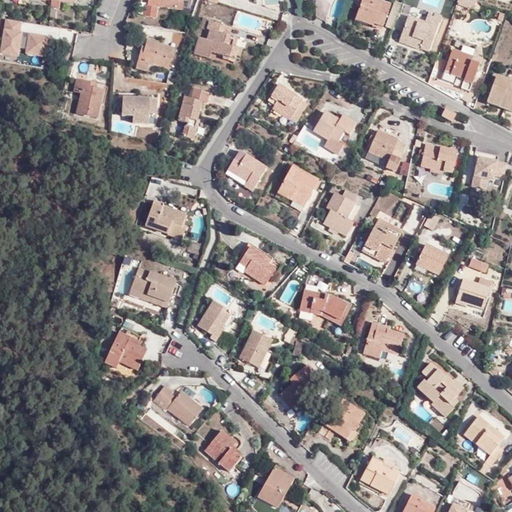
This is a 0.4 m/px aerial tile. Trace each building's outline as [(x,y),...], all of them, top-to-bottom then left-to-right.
[(50,0),(51,2),(50,10),(58,11),(59,3),(74,4),(74,0),(50,0)] [(148,0),(148,7),(157,9),(181,12),(182,0),(148,0)] [(191,0),(182,0),(181,12),(189,14),(191,0)] [(359,0),(356,10),(358,11),(355,19),(373,26),(382,29),(390,8),(368,0),(359,0)] [(143,18),(156,20),(157,9),(148,7),(144,7),(143,18)] [(422,12),(411,8),(408,18),(418,22),(422,12)] [(418,22),(408,18),(402,36),(422,43),(419,51),(428,54),(440,22),(427,17),(424,24),(418,22)] [(354,23),(371,29),(373,26),(355,19),(354,23)] [(228,38),(220,35),(223,27),(208,23),(206,31),(209,32),(206,41),(198,39),(193,56),(208,61),(210,55),(235,62),(237,51),(230,48),(233,39),(228,38)] [(228,38),(231,29),(223,27),(220,35),(228,38)] [(21,36),(4,34),(1,56),(18,59),(19,50),(27,51),(26,56),(46,59),(48,40),(29,37),(28,41),(21,40),(21,36)] [(402,36),(399,43),(419,51),(422,43),(402,36)] [(144,48),(142,57),(139,56),(135,70),(147,73),(149,65),(167,71),(173,51),(146,43),(144,48)] [(468,93),(480,62),(452,52),(443,74),(463,81),(460,90),(468,93)] [(83,82),(88,62),(80,61),(76,81),(83,82)] [(486,105),(511,114),(511,83),(496,78),(486,105)] [(88,84),(83,82),(76,81),(73,93),(80,95),(76,115),(96,119),(102,91),(95,90),(87,88),(88,84)] [(300,108),(304,103),(278,86),(267,102),(274,106),(272,110),(289,121),(298,107),(300,108)] [(201,104),(206,105),(209,95),(193,91),(190,101),(184,99),(177,123),(185,125),(181,139),(193,142),(198,124),(195,124),(201,104)] [(148,115),(156,115),(156,101),(121,99),(121,118),(132,119),(132,125),(148,126),(148,115)] [(454,115),(445,110),(440,118),(449,123),(454,115)] [(323,147),(338,155),(356,125),(342,116),(338,121),(325,113),(313,132),(327,140),(323,147)] [(368,153),(388,161),(386,166),(385,168),(392,171),(404,145),(397,142),(398,141),(377,132),(368,153)] [(442,176),(442,173),(452,175),(456,152),(425,145),(420,168),(430,170),(430,173),(442,176)] [(251,193),(266,169),(239,152),(225,176),(251,193)] [(368,153),(366,158),(386,166),(388,161),(368,153)] [(503,179),(506,166),(487,161),(487,164),(484,163),(484,161),(477,159),(471,188),(485,191),(487,181),(492,182),(493,177),(503,179)] [(300,212),(317,181),(292,168),(277,194),(287,199),(292,201),(289,206),(300,212)] [(358,198),(345,191),(341,198),(354,205),(358,198)] [(285,203),(287,199),(277,194),(275,197),(285,203)] [(346,220),(354,205),(341,198),(334,194),(325,209),(329,211),(322,224),(346,237),(353,224),(351,223),(346,220)] [(184,232),(180,230),(182,226),(185,216),(162,208),(163,206),(152,202),(144,228),(181,240),(184,232)] [(351,223),(359,207),(354,205),(346,220),(351,223)] [(429,211),(422,225),(433,230),(439,217),(429,211)] [(402,230),(379,218),(374,227),(397,240),(402,230)] [(362,251),(385,263),(397,240),(374,227),(362,251)] [(425,245),(415,265),(426,270),(437,276),(447,256),(425,245)] [(268,266),(261,261),(263,257),(250,248),(239,264),(247,269),(244,273),(264,287),(275,271),(268,266)] [(268,266),(271,262),(263,257),(261,261),(268,266)] [(471,259),(468,267),(481,273),(485,265),(471,259)] [(413,269),(424,275),(426,270),(415,265),(413,269)] [(176,283),(138,269),(130,291),(146,296),(145,301),(167,309),(176,283)] [(466,308),(467,305),(482,310),(492,281),(480,278),(478,285),(462,280),(454,304),(466,308)] [(130,291),(128,296),(145,301),(146,296),(130,291)] [(320,316),(338,325),(347,307),(329,297),(304,292),(300,311),(320,316)] [(226,330),(235,316),(213,303),(198,327),(212,336),(210,340),(215,343),(223,328),(226,330)] [(341,327),(351,309),(347,307),(338,325),(341,327)] [(379,359),(381,351),(398,356),(403,336),(388,332),(389,328),(378,325),(375,336),(368,334),(363,354),(379,359)] [(140,338),(120,329),(118,334),(138,343),(140,338)] [(240,359),(258,369),(271,342),(253,333),(240,359)] [(139,349),(141,345),(138,343),(118,334),(103,365),(115,370),(119,363),(137,371),(146,352),(139,349)] [(461,392),(451,383),(453,381),(447,376),(445,378),(430,364),(421,374),(422,375),(419,379),(423,382),(417,389),(433,403),(430,405),(445,418),(454,410),(452,408),(458,403),(454,399),(461,392)] [(315,382),(318,380),(307,367),(289,381),(292,385),(279,395),(292,410),(310,395),(311,397),(320,390),(315,382)] [(464,389),(454,380),(453,381),(451,383),(461,392),(464,389)] [(167,410),(189,427),(202,410),(181,393),(176,399),(172,396),(173,393),(165,387),(153,402),(166,411),(167,410)] [(330,441),(336,433),(347,440),(352,431),(354,433),(359,425),(365,415),(343,401),(326,427),(323,425),(318,433),(330,441)] [(464,436),(490,456),(484,463),(490,468),(500,456),(493,451),(497,446),(503,438),(478,417),(464,436)] [(417,451),(424,437),(393,420),(387,432),(396,438),(395,440),(417,451)] [(352,443),(362,427),(359,425),(354,433),(352,431),(347,440),(352,443)] [(204,452),(229,473),(243,457),(233,449),(236,444),(222,432),(204,452)] [(500,456),(503,452),(497,446),(493,451),(500,456)] [(380,491),(388,496),(398,476),(370,462),(357,486),(378,496),(380,491)] [(478,471),(485,476),(490,468),(484,463),(478,471)] [(278,509),(295,479),(275,467),(258,497),(278,509)] [(432,511),(434,509),(421,502),(411,497),(402,511),(432,511)] [(468,509),(454,503),(451,509),(457,511),(469,511),(471,509),(469,507),(468,509)]
